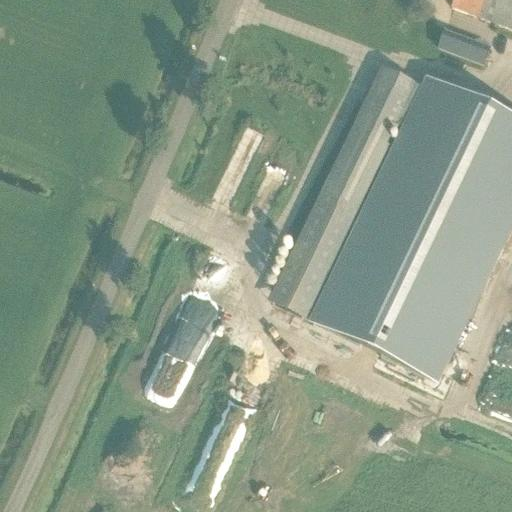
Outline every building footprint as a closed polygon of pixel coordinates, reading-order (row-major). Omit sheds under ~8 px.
[(511,0),(454,0),(451,10),(511,33),(511,0)] [(490,52),(444,34),(437,53),(483,70),(490,52)] [(442,388),(511,242),(511,122),(425,81),(420,91),(379,71),(267,306),(305,324),(398,130),(401,131),(310,324),(442,388)] [(173,323),(208,339),(241,265),(220,256),(203,295),(189,289),(173,323)] [(474,413),(511,425),(511,390),(485,381),(474,413)]
